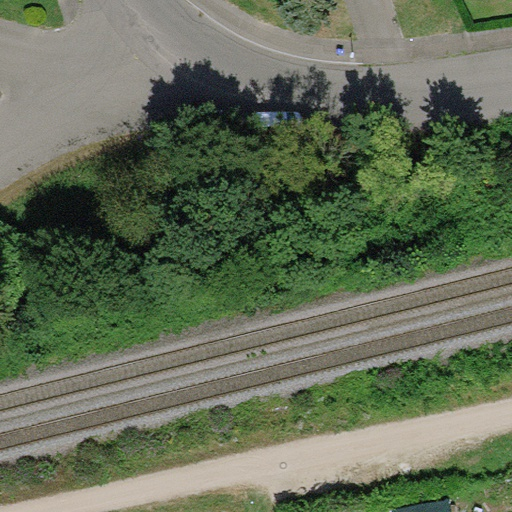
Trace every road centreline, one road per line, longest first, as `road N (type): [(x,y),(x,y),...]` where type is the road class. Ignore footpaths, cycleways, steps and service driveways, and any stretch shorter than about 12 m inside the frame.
road 1 (track): [(31,511),(511,407)]
road 2 (residential): [(163,35),(225,75),(303,99),(394,105),(511,86)]
road 3 (residential): [(163,35),(82,110),(0,156)]
